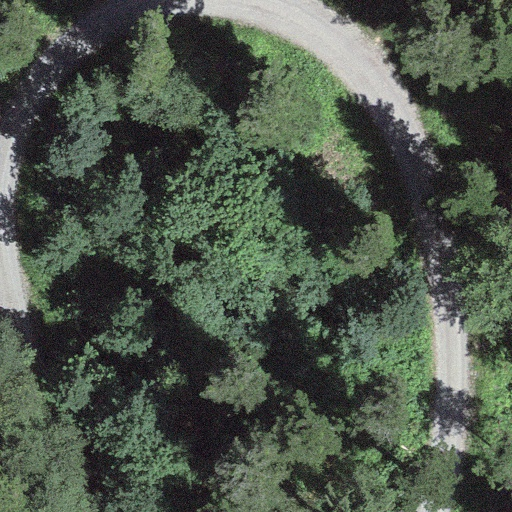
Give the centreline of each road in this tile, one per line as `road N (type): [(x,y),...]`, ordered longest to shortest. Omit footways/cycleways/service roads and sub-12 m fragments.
road 1 (track): [(90,511),(16,304),(0,197),(25,68),(125,0)]
road 2 (track): [(300,0),(360,43),(459,320),(464,467),(449,511)]
